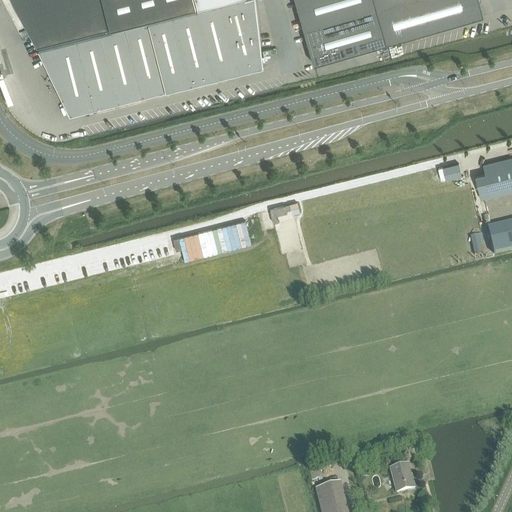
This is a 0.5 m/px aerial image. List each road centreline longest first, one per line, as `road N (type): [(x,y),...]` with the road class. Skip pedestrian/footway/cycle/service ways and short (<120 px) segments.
road 1 (secondary): [(511,62),(74,180)]
road 2 (secondary): [(76,205),(511,81)]
